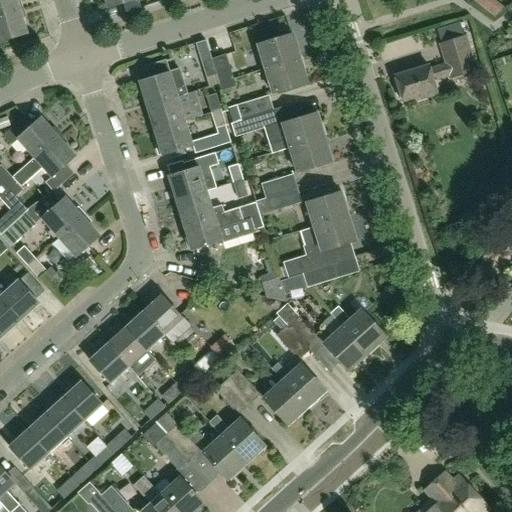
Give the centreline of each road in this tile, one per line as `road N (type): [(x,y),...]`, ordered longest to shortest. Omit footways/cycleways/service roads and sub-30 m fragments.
road 1 (residential): [(0,387),(142,257),(82,60)]
road 2 (residential): [(451,353),(340,0)]
road 3 (residential): [(269,511),(436,358),(451,353)]
road 4 (residential): [(82,60),(272,0)]
